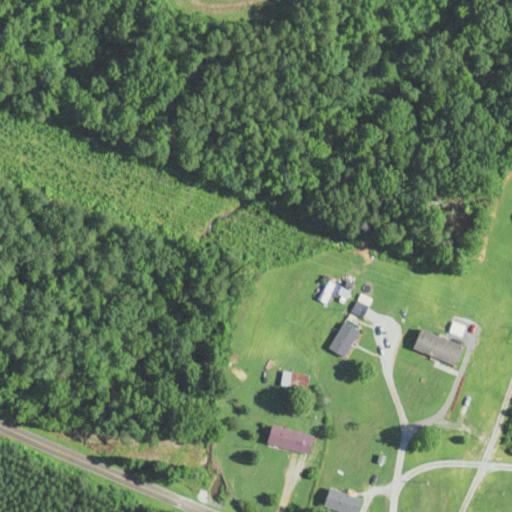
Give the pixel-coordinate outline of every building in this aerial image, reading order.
[(350,290),(326,283),(321,302),(330,304),(332,296),(347,300),(350,290)] [(346,358),(360,332),(345,323),(330,350),(346,358)] [(414,350),(457,367),(465,347),(421,330),(414,350)] [(282,386),(307,391),(310,378),(285,372),(282,386)] [(315,437),(273,426),(268,444),(310,456),(315,437)] [(325,508),(336,511),(359,511),(363,499),(331,489),(325,508)]
